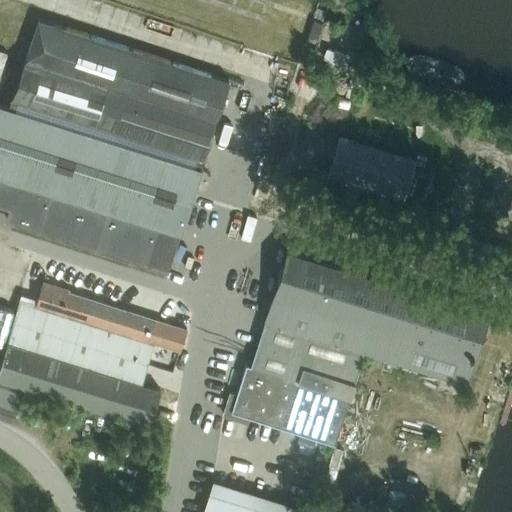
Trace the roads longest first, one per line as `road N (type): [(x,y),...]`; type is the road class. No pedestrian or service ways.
road 1 (unclassified): [(168,511),(203,291),(260,101)]
road 2 (unknown): [(203,291),(0,234)]
